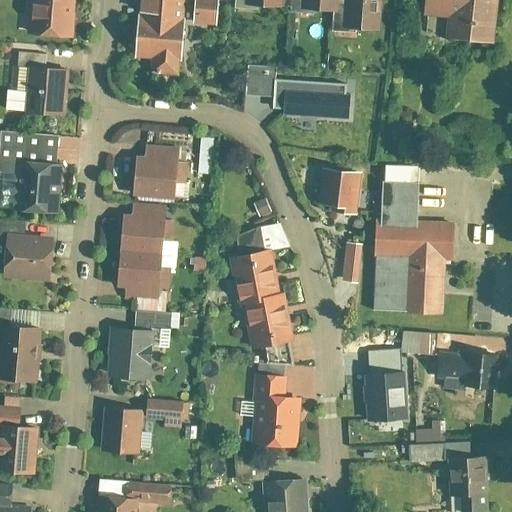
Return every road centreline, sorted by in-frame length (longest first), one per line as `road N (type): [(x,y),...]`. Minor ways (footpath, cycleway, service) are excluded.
road 1 (residential): [(336,511),(315,273),(258,136),(216,119)]
road 2 (residential): [(97,106),(63,511)]
